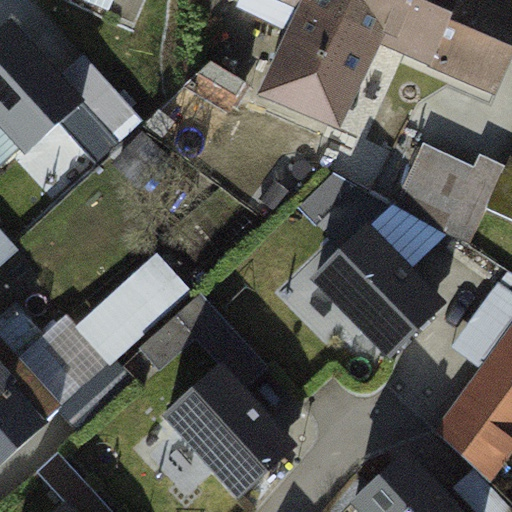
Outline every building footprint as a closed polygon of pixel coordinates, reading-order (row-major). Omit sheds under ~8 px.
[(511,0),(275,0),(321,22),(279,108),(357,146),(399,59),(491,103),(511,61),(511,0)] [(91,110),(13,30),(0,43),(0,129),(35,165),(91,110)] [(424,148),(397,214),(470,244),(487,203),(511,213),(511,165),(484,153),(477,169),(424,148)] [(374,241),(320,293),(395,371),(450,318),(374,241)] [(84,328),(118,365),(198,289),(164,253),(84,328)] [(511,333),(442,434),(503,476),(511,463),(511,333)] [(0,352),(0,461),(54,413),(0,352)] [(231,377),(171,430),(242,511),(246,511),(304,462),(231,377)] [(442,511),(405,472),(361,511),(442,511)]
